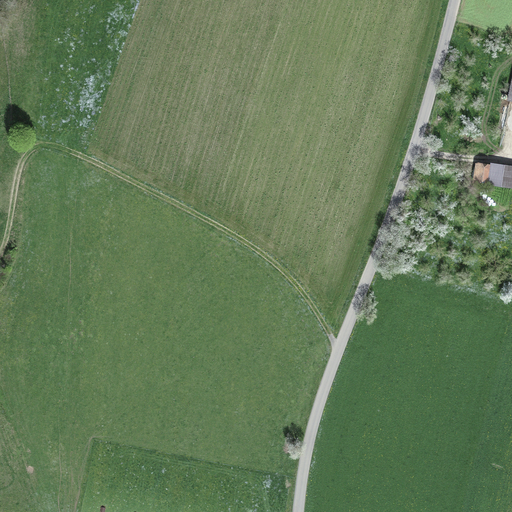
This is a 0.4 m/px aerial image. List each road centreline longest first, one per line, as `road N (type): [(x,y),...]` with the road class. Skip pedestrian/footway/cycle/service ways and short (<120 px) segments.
road 1 (unclassified): [(456,0),(416,151),(323,394),(300,511)]
road 2 (track): [(0,261),(25,159),(34,148),(55,148),(246,242),(295,284),(340,352)]
